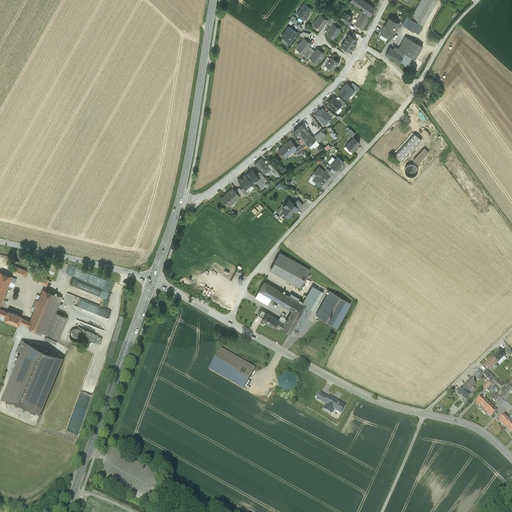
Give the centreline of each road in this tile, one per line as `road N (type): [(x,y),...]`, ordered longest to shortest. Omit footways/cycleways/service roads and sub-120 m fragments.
road 1 (residential): [(478,0),(448,31),(397,115),(253,273),(228,323)]
road 2 (primary): [(73,491),(152,280)]
road 3 (residential): [(351,62),(305,113),(212,191),(179,197)]
road 4 (unclassified): [(424,415),(373,401),(228,323)]
road 5 (primary): [(179,197),(213,0)]
road 6 (track): [(511,228),(413,93)]
road 7 (unclassified): [(152,280),(0,240)]
road 8 (unclassified): [(511,330),(424,415)]
